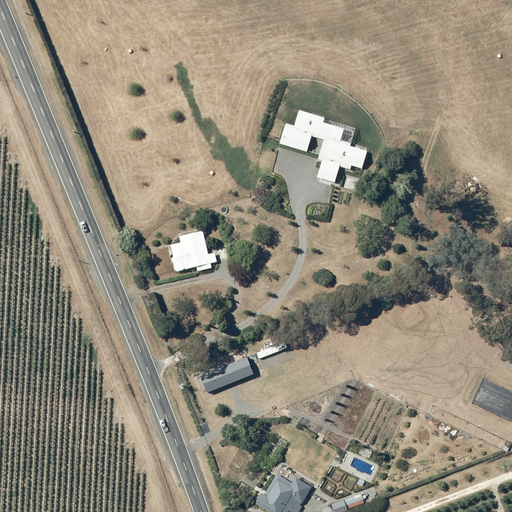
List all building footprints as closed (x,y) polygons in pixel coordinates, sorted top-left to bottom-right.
[(356,127),(298,110),(293,125),(285,123),(279,143),(319,155),(318,158),(322,160),(316,177),(334,182),(339,166),(350,169),(351,165),(361,168),(368,148),(351,143),(356,127)] [(214,250),(215,253),(208,255),(202,231),(179,236),(181,245),(171,247),(177,272),(197,267),(198,272),(210,269),(209,264),(220,261),(220,262),(241,257),(237,244),(214,250)] [(372,452),(361,447),(358,453),(370,458),(372,452)] [(262,493),(255,504),(268,511),(288,511),(289,511),(296,511),(305,498),(308,500),(312,494),(308,492),(311,487),(296,478),(292,484),(277,475),(264,494),(262,493)] [(344,499),(331,504),(334,511),(349,511),(367,506),(363,497),(345,504),(344,499)]
